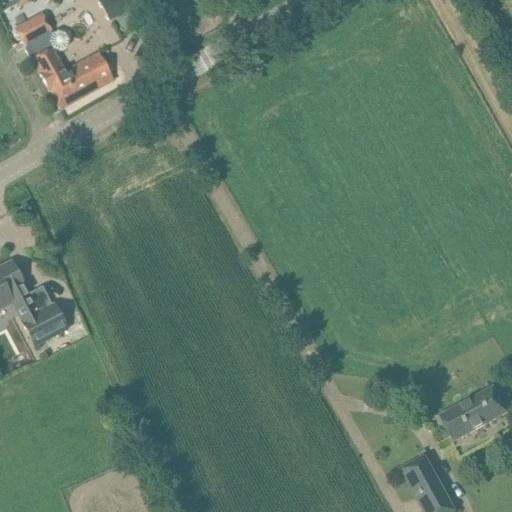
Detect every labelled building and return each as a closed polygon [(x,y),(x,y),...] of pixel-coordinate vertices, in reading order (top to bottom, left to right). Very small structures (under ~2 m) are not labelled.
[(0,0),(0,13),(16,5),(13,0),(0,0)] [(131,0),(107,0),(116,16),(135,6),(131,0)] [(16,32),(24,47),(26,47),(26,48),(25,52),(29,58),(32,59),(33,61),(32,61),(59,111),(113,82),(98,54),(64,73),(53,52),(54,51),(60,53),(67,49),(69,42),(65,35),(58,32),(51,36),(50,33),(42,17),(16,32)] [(38,315),(11,263),(0,268),(0,311),(12,306),(34,348),(67,331),(54,306),(38,315)] [(508,414),(494,389),(439,418),(453,443),(508,414)] [(453,511),(424,458),(402,470),(424,511),(453,511)]
